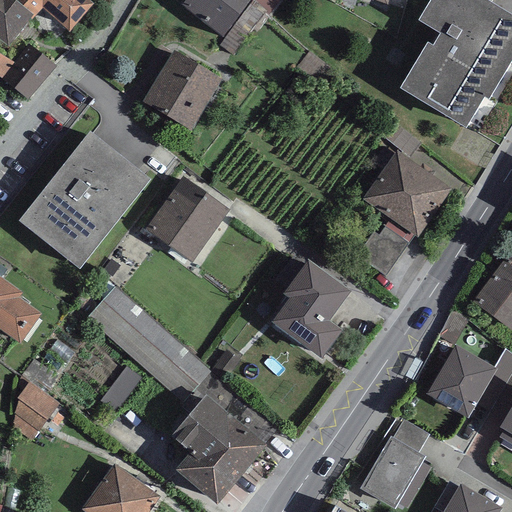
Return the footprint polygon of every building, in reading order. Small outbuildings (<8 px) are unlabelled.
[(0,0),(0,43),(8,49),(34,19),(11,0),(0,0)] [(93,7),(85,0),(11,0),(34,19),(42,10),(69,34),(93,7)] [(254,0),(186,0),(181,7),(224,40),(254,0)] [(511,62),(511,17),(482,0),(431,0),(418,23),(440,36),(432,49),(427,46),(400,92),(465,130),(483,100),(488,103),(511,62)] [(55,68),(28,46),(14,64),(1,80),(28,102),(55,68)] [(223,81),(174,51),(141,105),(191,134),(223,81)] [(14,64),(0,55),(0,79),(1,80),(14,64)] [(151,184),(89,135),(17,224),(79,273),(151,184)] [(451,190),(397,151),(363,199),(391,220),(414,236),(416,238),(451,190)] [(229,212),(183,179),(145,231),(191,264),(229,212)] [(391,220),(385,228),(408,244),(414,236),(391,220)] [(408,244),(385,228),(378,236),(373,233),(357,256),(385,276),(408,244)] [(511,252),(472,303),(511,332),(511,252)] [(350,294),(307,262),(282,296),(289,301),(272,324),(320,360),(341,332),(328,322),(350,294)] [(23,295),(0,278),(0,331),(19,345),(40,315),(19,300),(23,295)] [(195,362),(117,295),(89,326),(168,394),(195,362)] [(496,371),(456,346),(426,395),(467,420),(496,371)] [(121,412),(143,383),(128,373),(107,401),(121,412)] [(59,405),(29,383),(16,399),(19,401),(47,422),(59,405)] [(266,447),(205,398),(171,439),(189,454),(174,473),(217,508),(266,447)] [(47,422),(19,401),(14,415),(14,428),(31,441),(47,422)] [(511,408),(499,430),(503,432),(499,439),(511,446),(511,408)] [(426,459),(390,437),(359,490),(394,511),(399,504),(406,508),(430,468),(422,464),(426,459)] [(150,511),(160,500),(115,465),(80,510),(82,511),(150,511)] [(500,511),(502,509),(460,485),(444,511),(500,511)]
